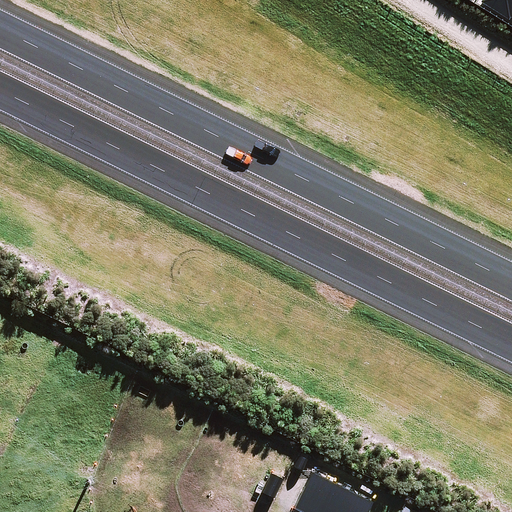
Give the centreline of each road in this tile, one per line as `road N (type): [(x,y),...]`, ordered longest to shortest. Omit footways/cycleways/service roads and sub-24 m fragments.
road 1 (motorway): [(511,339),(0,82)]
road 2 (motorway): [(0,28),(511,280)]
